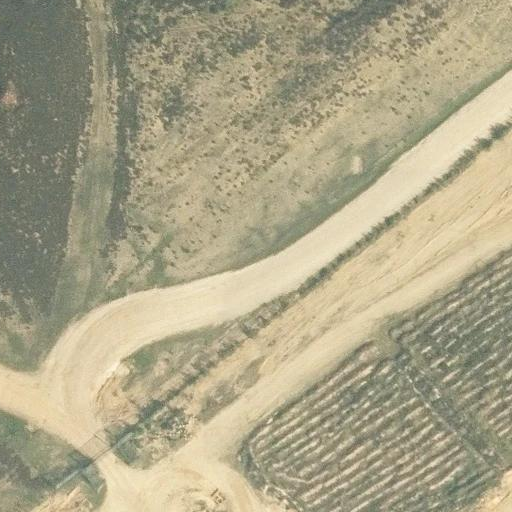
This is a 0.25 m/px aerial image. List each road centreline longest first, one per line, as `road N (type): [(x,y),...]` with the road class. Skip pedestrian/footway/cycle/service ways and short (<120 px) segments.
road 1 (track): [(511,96),(293,270),(95,340),(61,416)]
road 2 (track): [(511,249),(107,511)]
road 3 (track): [(93,0),(99,61),(79,289),(70,327),(33,401)]
